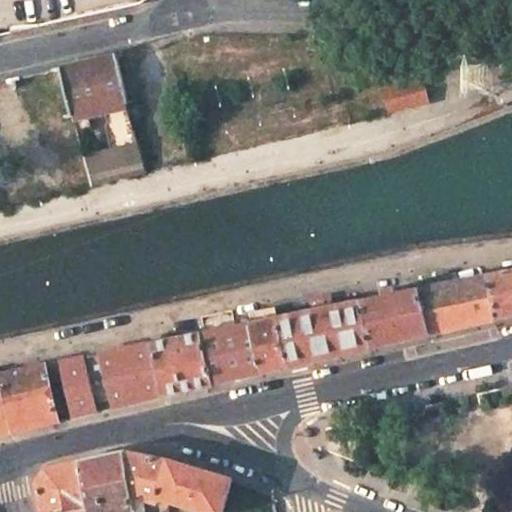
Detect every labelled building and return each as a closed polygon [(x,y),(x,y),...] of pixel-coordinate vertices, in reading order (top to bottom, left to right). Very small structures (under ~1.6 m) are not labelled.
[(9,0),(0,0),(0,29),(11,29),(9,0)] [(126,104),(113,55),(82,63),(65,68),(79,122),(127,110),(126,104)] [(392,117),(445,102),(438,76),(385,91),(392,117)] [(109,121),(110,126),(105,127),(110,147),(80,154),(88,185),(144,171),(130,116),(109,121)] [(511,270),(486,276),(496,318),(511,314),(511,270)] [(486,276),(416,290),(426,334),(462,326),(496,318),(486,276)] [(382,296),(359,301),(369,347),(402,340),(426,334),(416,290),(395,294),(393,287),(381,290),(382,296)] [(311,311),(276,318),(287,366),(327,357),(369,347),(359,301),(330,307),(328,296),(309,300),(311,311)] [(248,312),(250,323),(261,372),(272,370),(287,366),(276,318),(275,318),(273,307),(248,312)] [(202,334),(212,384),(242,377),(261,372),(250,323),(249,323),(248,319),(234,322),(235,327),(202,334)] [(173,340),(155,343),(165,395),(189,389),(212,384),(202,334),(186,337),(184,331),(172,334),(173,340)] [(155,343),(62,363),(66,379),(68,391),(73,412),(73,416),(165,395),(155,343)] [(44,366),(48,383),(66,379),(62,363),(44,366)] [(50,395),(48,383),(44,366),(0,375),(0,376),(11,431),(44,423),(56,421),(55,416),(50,395)] [(0,376),(0,433),(11,431),(0,376)] [(50,395),(55,416),(73,412),(68,391),(50,395)] [(113,511),(125,510),(131,509),(128,493),(120,451),(97,456),(79,460),(89,511),(113,511)] [(167,500),(157,497),(169,459),(120,451),(128,493),(142,498),(167,506),(167,500)] [(169,459),(157,497),(167,500),(202,511),(219,511),(230,479),(195,467),(172,459),(169,459)] [(89,511),(79,460),(54,466),(45,468),(37,485),(42,511),(89,511)] [(128,493),(131,509),(131,511),(144,511),(142,498),(128,493)]
